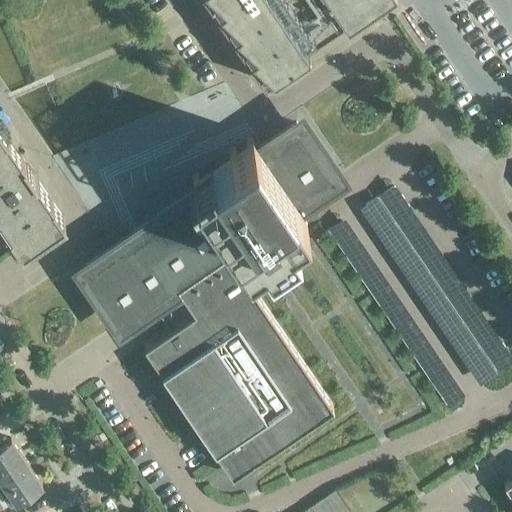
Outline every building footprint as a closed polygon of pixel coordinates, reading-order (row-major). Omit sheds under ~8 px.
[(208,0),(262,79),(381,0),(208,0)] [(294,205),(334,178),(296,122),(259,147),(253,139),(251,135),(191,175),(199,187),(112,246),(85,265),(123,321),(152,301),(169,326),(143,343),(231,473),(332,404),(228,250),(241,241),(249,253),(261,244),(267,253),(296,233),(290,225),(302,216),(294,205)] [(0,217),(20,247),(63,218),(0,124),(0,217)] [(0,478),(26,461),(10,438),(0,444),(0,478)] [(26,461),(0,478),(0,501),(3,506),(8,502),(10,505),(41,484),(26,461)] [(511,476),(503,483),(511,496),(511,476)] [(300,511),(350,511),(335,489),(300,511)]
